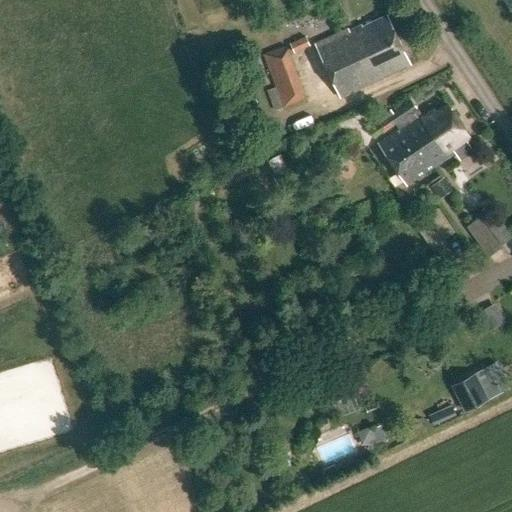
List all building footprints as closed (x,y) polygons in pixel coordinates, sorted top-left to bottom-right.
[(362,25),(316,46),(340,97),(410,64),(387,15),(363,27),(362,25)] [(288,45),(292,54),(308,47),(304,39),(288,45)] [(262,56),(282,108),(304,99),(284,47),(262,56)] [(424,152),(434,167),(472,141),(467,134),(468,133),(448,105),(437,112),(435,109),(421,119),(415,110),(417,109),(411,101),(397,111),(402,119),(406,116),(419,136),(424,133),(432,145),(424,152)] [(377,143),(406,186),(434,167),(424,152),(432,145),(424,133),(419,136),(406,116),(402,119),(397,111),(379,123),(384,131),(396,123),(399,128),(377,143)] [(264,162),(274,183),(288,177),(278,155),(264,162)] [(428,188),(437,200),(450,191),(441,178),(428,188)] [(258,327),(268,336),(278,324),(269,316),(258,327)] [(487,391),(473,363),(450,375),(464,403),(487,391)] [(459,398),(436,410),(442,422),(465,411),(459,398)]
